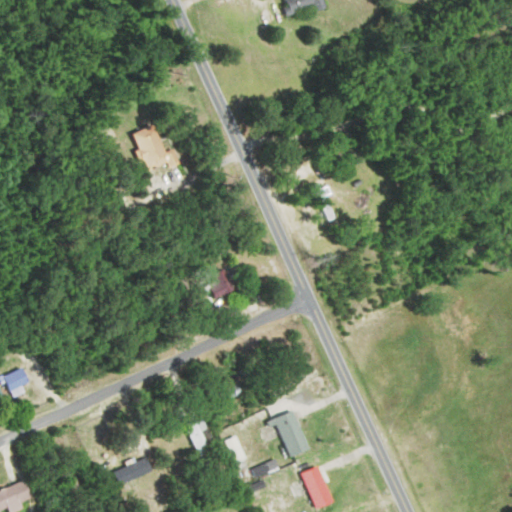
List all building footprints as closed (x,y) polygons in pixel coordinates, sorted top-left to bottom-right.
[(284,0),(289,15),(315,6),(317,11),(328,8),(325,0),(284,0)] [(175,150),(167,153),(156,124),(135,132),(150,172),(179,161),(175,150)] [(392,189),(387,183),(362,201),(367,207),(392,189)] [(235,292),(227,270),(207,277),(215,299),(235,292)] [(21,386),(29,383),(23,368),(0,376),(0,383),(5,398),(23,392),(21,386)] [(227,398),(250,390),(244,371),(221,379),(227,398)] [(290,456),(310,450),(298,411),(279,417),(290,456)] [(185,425),(201,455),(218,446),(202,416),(185,425)] [(153,470),(148,456),(121,467),(127,482),(153,470)] [(304,474),(320,509),(336,501),(320,466),(304,474)] [(0,491),(0,511),(2,511),(9,510),(9,511),(14,511),(26,508),(24,503),(34,499),(26,480),(0,491)]
